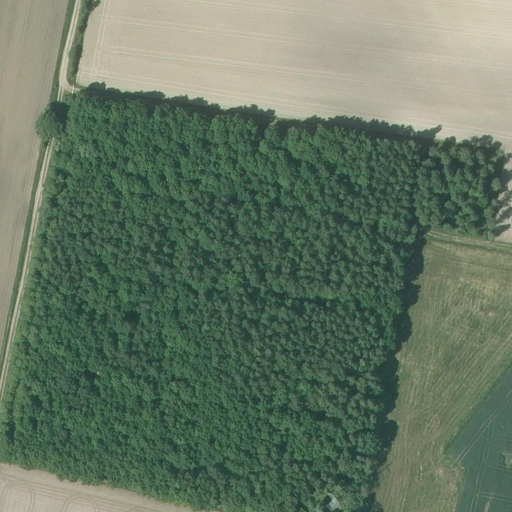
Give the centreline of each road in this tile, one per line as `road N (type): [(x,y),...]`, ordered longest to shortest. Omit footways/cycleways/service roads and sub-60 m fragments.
road 1 (track): [(61,89),(409,142),(421,152),(409,211),(420,229),(511,248)]
road 2 (track): [(79,0),(0,404)]
